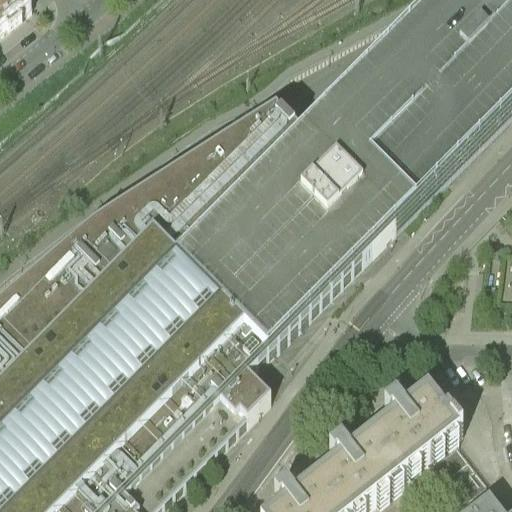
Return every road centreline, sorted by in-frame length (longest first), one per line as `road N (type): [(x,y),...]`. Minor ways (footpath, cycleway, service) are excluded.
road 1 (unclassified): [(370,320),(220,511)]
road 2 (unclassified): [(511,165),(370,320)]
road 3 (residential): [(370,320),(426,358),(511,360)]
